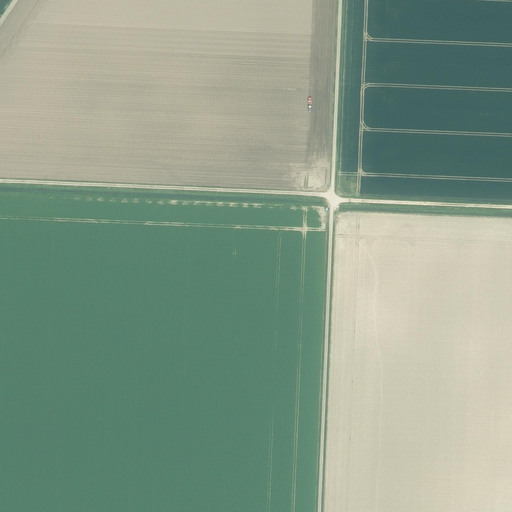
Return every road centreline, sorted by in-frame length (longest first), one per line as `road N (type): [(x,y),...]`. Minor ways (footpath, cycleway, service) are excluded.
road 1 (track): [(0,181),(331,195)]
road 2 (unclassified): [(319,511),(331,199)]
road 3 (unclassified): [(331,199),(339,0)]
road 4 (unclassified): [(511,206),(331,199)]
